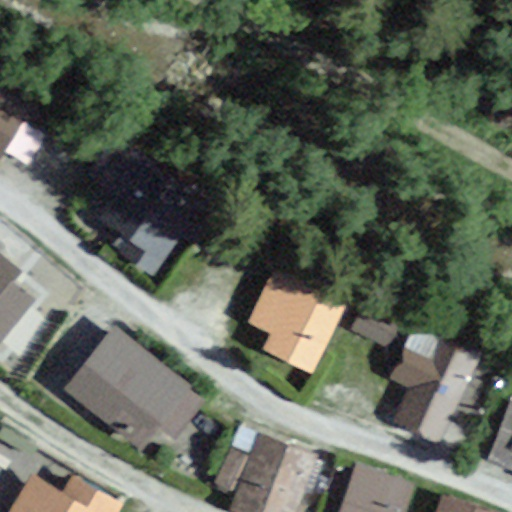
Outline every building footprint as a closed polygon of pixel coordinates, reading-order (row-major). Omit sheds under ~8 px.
[(0,155),(3,157),(34,109),(0,87),(0,155)] [(124,159),(93,209),(154,247),(185,197),(124,159)] [(0,249),(0,327),(30,293),(2,270),(11,259),(0,249)] [(343,299),(271,262),(243,316),(269,329),(261,344),(308,368),(343,299)] [(342,324),(378,343),(393,315),(357,296),(342,324)] [(200,400),(108,323),(57,384),(136,450),(155,427),(168,438),(200,400)] [(435,440),(469,351),(404,326),(384,377),(402,384),(388,422),(435,440)] [(511,396),(504,394),(480,454),(511,467),(511,396)] [(286,511),(310,451),(254,429),(244,456),(223,447),(210,481),(231,489),(224,507),(237,511),(286,511)] [(400,511),(412,478),(350,458),(333,511),(400,511)] [(87,511),(89,511),(24,473),(1,511),(87,511)] [(492,511),(434,492),(427,511),(492,511)]
